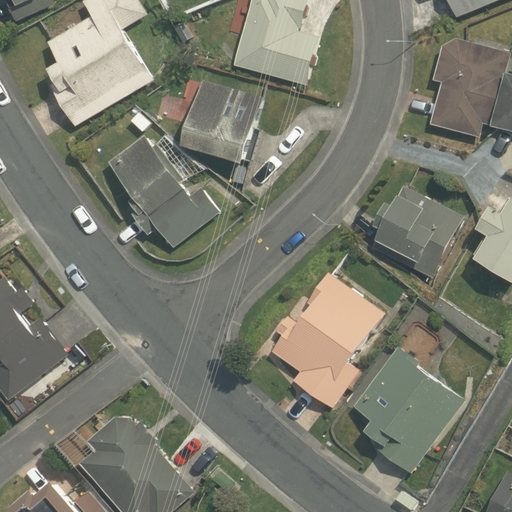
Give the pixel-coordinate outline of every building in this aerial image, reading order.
[(14,0),(23,20),(60,4),(57,0),(14,0)] [(64,81),(56,86),(81,128),(162,80),(133,28),(157,14),(147,0),(94,0),(91,2),(100,16),(55,42),(68,61),(56,68),(64,81)] [(259,0),(241,65),(312,85),(326,38),(305,32),(306,28),(308,28),(316,0),(259,0)] [(448,0),(456,17),(499,0),(448,0)] [(508,71),(511,55),(511,52),(456,37),(443,45),(434,79),(442,82),(432,123),(481,137),(484,123),(493,125),(508,71)] [(511,72),(508,71),(493,125),(511,130),(511,72)] [(192,145),(254,163),(255,160),(261,162),(270,130),(264,128),(273,95),(211,78),(192,145)] [(166,229),(180,248),(229,211),(208,186),(195,191),(189,181),(191,179),(164,144),(162,146),(152,135),(116,161),(144,196),(137,201),(144,210),(139,214),(156,236),(166,229)] [(467,213),(406,182),(395,202),(387,198),(375,222),(382,226),(373,244),(434,275),(467,213)] [(511,279),(511,194),(511,195),(502,211),(490,204),(477,226),(487,232),(473,256),(511,279)] [(362,369),(351,361),(386,312),(330,272),(308,302),(310,303),(303,314),(294,308),(278,330),(284,334),(273,350),(301,370),(294,379),(334,407),(362,369)] [(14,274),(0,284),(0,377),(16,399),(76,354),(47,316),(40,322),(31,310),(43,302),(31,286),(25,290),(14,274)] [(377,446),(413,472),(467,399),(419,364),(422,361),(399,344),(355,405),(373,418),(365,429),(381,440),(377,446)] [(143,423),(139,417),(123,415),(94,439),(102,448),(88,461),(130,511),(177,511),(202,491),(161,444),(167,440),(148,419),(143,423)] [(511,511),(511,470),(507,468),(486,511),(511,511)] [(13,511),(113,511),(95,491),(84,500),(65,478),(49,492),(44,486),(13,511)]
